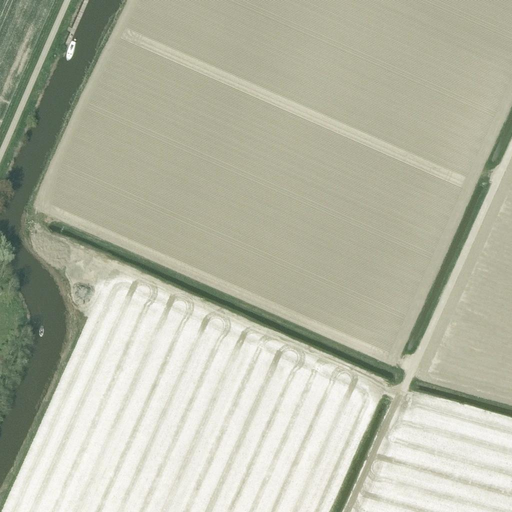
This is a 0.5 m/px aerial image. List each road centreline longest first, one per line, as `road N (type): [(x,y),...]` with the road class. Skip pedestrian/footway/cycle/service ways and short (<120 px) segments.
road 1 (track): [(399,393),(511,147)]
road 2 (unclassified): [(0,155),(67,0)]
